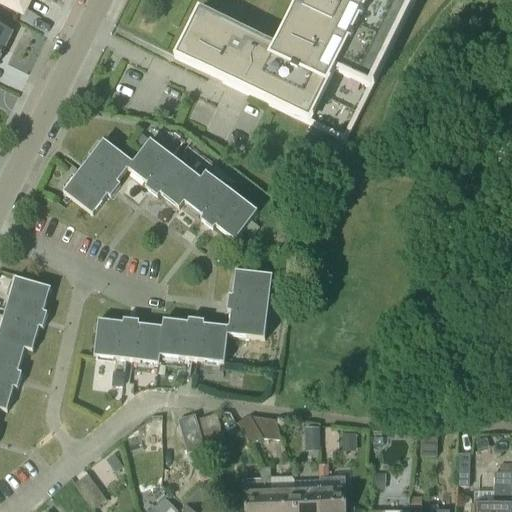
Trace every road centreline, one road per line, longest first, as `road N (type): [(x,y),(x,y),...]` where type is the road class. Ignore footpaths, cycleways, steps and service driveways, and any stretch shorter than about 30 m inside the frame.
road 1 (residential): [(15,179),(99,0)]
road 2 (residential): [(149,298),(0,234)]
